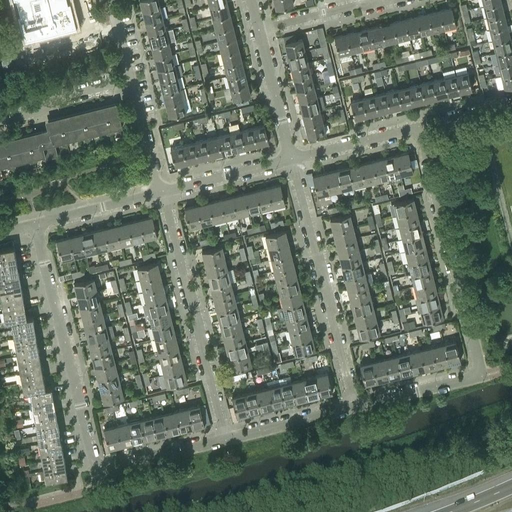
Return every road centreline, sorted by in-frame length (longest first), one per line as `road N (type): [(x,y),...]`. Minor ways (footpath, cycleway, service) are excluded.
road 1 (residential): [(32,225),(94,466),(223,439)]
road 2 (residential): [(354,406),(470,378),(478,364),(418,127)]
road 3 (residential): [(354,406),(290,158)]
road 4 (residential): [(223,439),(196,311),(159,193)]
road 5 (residential): [(258,31),(393,0)]
road 6 (residential): [(159,193),(290,158)]
road 7 (residential): [(223,439),(354,406)]
road 8 (residential): [(0,119),(129,79)]
road 9 (residential): [(290,158),(418,127)]
road 10 (residential): [(32,225),(159,193)]
road 11 (residential): [(290,158),(258,31)]
